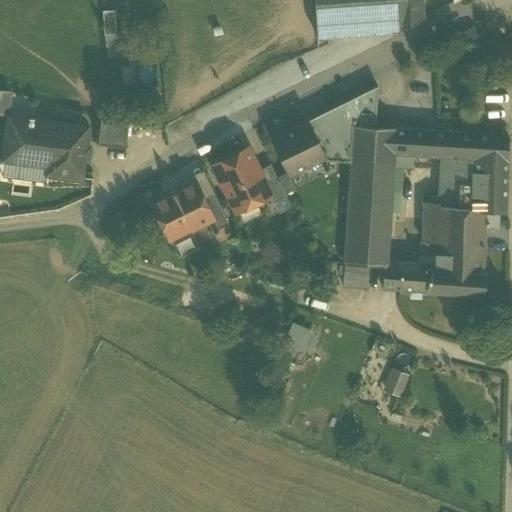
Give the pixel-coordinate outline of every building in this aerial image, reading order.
[(313,0),(313,39),(396,31),(423,12),(423,0),(450,0),(451,4),(457,0),(313,0)] [(29,119),(8,117),(2,160),(48,166),(47,175),(81,179),(88,127),(35,120),(35,117),(29,116),(29,119)] [(129,122),(101,119),(97,145),(125,149),(129,122)] [(307,121),(271,139),(289,175),(323,158),(325,157),(310,128),(307,121)] [(321,123),(310,128),(325,157),(323,158),(325,162),(337,155),(321,123)] [(369,265),(384,266),(386,267),(386,265),(389,218),(401,219),(403,197),(391,196),(393,154),(395,128),(353,125),(343,286),(367,287),(369,265)] [(506,213),(507,135),(395,128),(393,154),(436,157),(433,203),(471,212),(500,213),(506,213)] [(229,157),(212,165),(236,212),(269,195),(270,194),(258,170),(249,153),(232,162),(229,157)] [(270,164),(258,170),(270,194),(269,195),(273,203),(286,196),(270,164)] [(202,198),(194,182),(151,204),(158,216),(155,226),(164,229),(169,240),(212,218),(202,198)] [(213,193),(202,198),(212,218),(217,229),(228,224),(213,193)] [(471,212),(433,203),(424,203),(422,235),(422,242),(436,243),(436,246),(484,248),(485,238),(485,227),(499,227),(500,213),(471,212)] [(483,295),(484,248),(436,246),(435,268),(397,265),(386,265),(386,267),(384,266),(382,288),(395,289),(483,295)] [(308,347),(315,328),(295,321),(288,340),(308,347)] [(394,366),(386,389),(404,395),(412,372),(394,366)]
